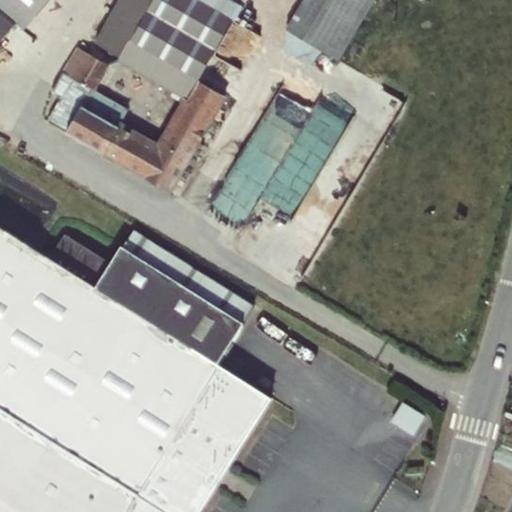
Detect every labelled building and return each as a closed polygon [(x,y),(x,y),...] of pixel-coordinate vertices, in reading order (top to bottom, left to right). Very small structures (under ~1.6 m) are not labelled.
[(0,0),(0,7),(16,21),(22,25),(41,0),(0,0)] [(223,95),(195,79),(126,42),(149,0),(123,0),(105,31),(104,30),(95,45),(118,58),(117,60),(179,95),(176,100),(184,104),(158,151),(114,126),(124,109),(91,89),(105,65),(77,48),(52,90),(62,97),(47,122),(168,192),(223,95)] [(149,0),(126,42),(195,79),(229,19),(195,0),(149,0)] [(368,0),(298,0),(283,29),(336,58),(368,0)] [(0,8),(0,41),(16,21),(0,8)] [(308,122),(272,102),(226,185),(296,223),(358,111),(324,92),(308,122)] [(0,511),(194,511),(266,400),(211,365),(237,325),(116,246),(90,287),(88,286),(102,263),(61,236),(47,259),(0,229),(0,511)] [(396,418),(417,431),(428,413),(407,400),(396,418)]
